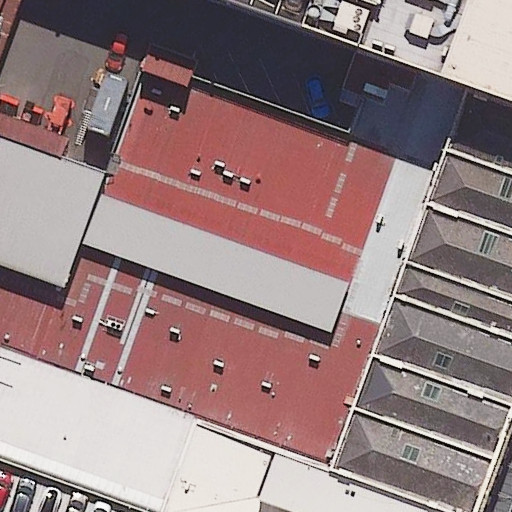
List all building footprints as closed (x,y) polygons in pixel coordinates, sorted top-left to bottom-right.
[(511,0),(210,0),(212,1),(298,31),(358,53),(380,60),(470,93),(511,107),(511,0)] [(462,511),(336,467),(356,411),(374,359),(388,364),(511,408),(511,339),(450,317),(396,298),(408,265),(429,208),(447,156),(456,132),(470,93),(380,60),(354,132),(149,59),(106,179),(53,160),(28,151),(0,140),(0,464),(133,511),(462,511)] [(511,179),(511,107),(470,93),(456,132),(447,156),(511,179)] [(511,179),(447,156),(429,208),(511,237),(511,179)] [(511,237),(429,208),(408,265),(511,301),(511,237)] [(511,301),(408,265),(396,298),(450,317),(511,339),(511,301)] [(499,462),(511,427),(511,408),(388,364),(374,359),(356,411),(499,462)] [(481,511),(499,462),(356,411),(336,467),(462,511),(481,511)] [(0,511),(133,511),(0,464),(0,511)]
